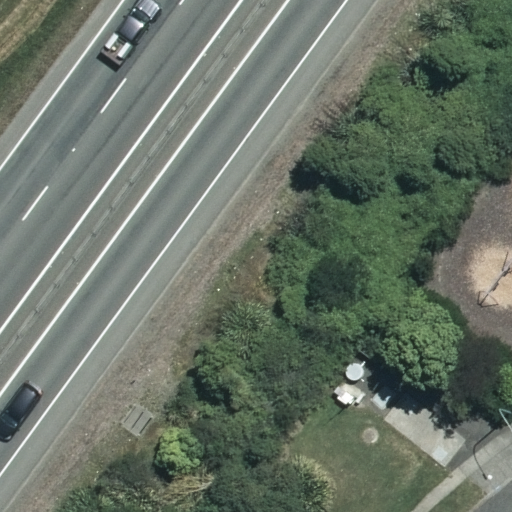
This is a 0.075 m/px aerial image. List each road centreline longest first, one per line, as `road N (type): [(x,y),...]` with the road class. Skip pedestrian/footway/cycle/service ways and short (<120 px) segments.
road 1 (trunk): [(316,0),(0,438)]
road 2 (trunk): [(0,252),(183,0)]
